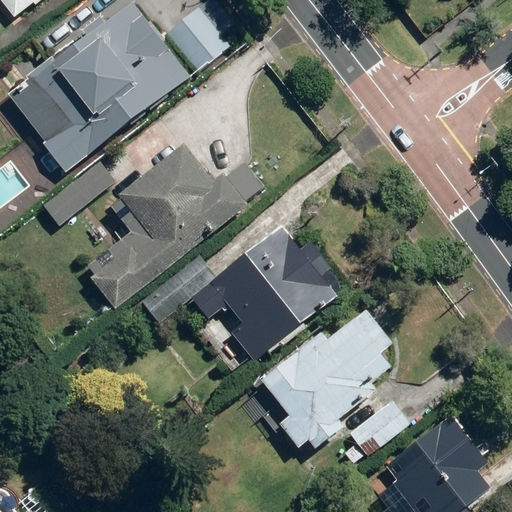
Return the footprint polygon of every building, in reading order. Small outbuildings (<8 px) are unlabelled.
[(3,0),(22,23),(49,0),(3,0)] [(91,31),(98,39),(21,99),(55,143),(52,145),(74,173),(249,36),(220,0),(210,0),(167,34),(143,4),(118,24),(111,15),(91,31)] [(91,270),(99,280),(98,280),(120,308),(271,189),(249,161),(222,183),(190,145),(117,204),(139,231),(91,270)] [(51,206),(67,226),(122,182),(106,162),(51,206)] [(341,294),(292,226),(212,284),(262,352),(341,294)] [(300,437),(398,366),(360,313),(261,385),(300,437)] [(357,437),(362,442),(348,453),(359,467),(373,456),(376,459),(419,423),(400,401),(357,437)] [(407,511),(471,511),(506,485),(453,418),(379,476),(407,511)]
